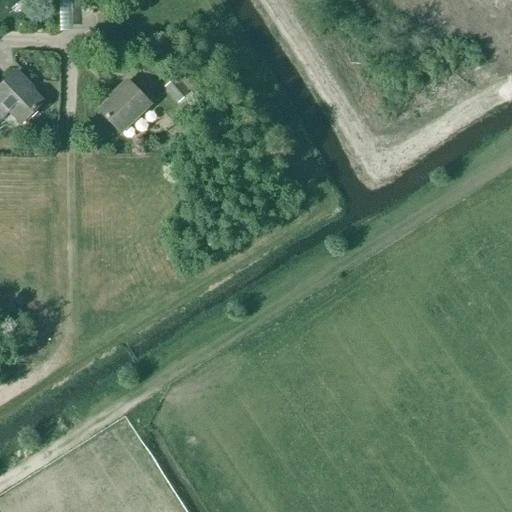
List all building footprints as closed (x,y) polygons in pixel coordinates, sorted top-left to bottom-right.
[(70,8),(69,27),(79,28),(80,8),(70,8)] [(164,20),(159,12),(146,20),(151,28),(164,20)] [(31,89),(15,72),(0,86),(0,115),(6,109),(20,123),(41,102),(29,90),(31,89)] [(188,93),(175,78),(164,88),(177,102),(188,93)] [(119,133),(148,105),(126,82),(109,98),(111,99),(99,111),(119,133)]
